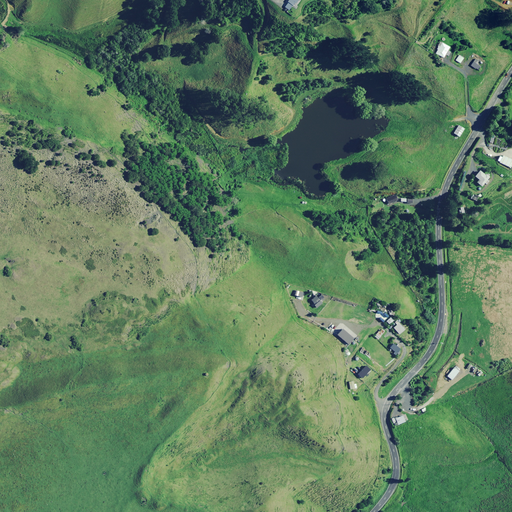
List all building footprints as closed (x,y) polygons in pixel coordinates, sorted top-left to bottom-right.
[(448,50),(450,46),(440,41),(438,45),(439,46),(435,53),(444,58),(445,54),(448,56),(451,51),(448,50)] [(481,67),(473,61),(470,65),(475,69),(476,68),(479,70),(481,67)] [(459,137),(464,128),(458,125),(453,133),(459,137)] [(511,159),(503,155),(499,162),(511,168),(511,166),(511,159)] [(484,183),(488,178),(489,177),(485,173),(484,174),(479,170),(474,176),(478,179),(476,182),(481,186),(484,183)] [(398,201),(395,195),(386,199),(388,205),(398,201)] [(318,295),(317,293),(314,296),(315,297),(311,300),(316,308),(322,303),(320,301),(323,298),(320,293),(318,295)] [(404,330),(397,320),(394,322),(397,325),(393,328),(399,334),(404,330)] [(353,338),(342,329),(337,335),(348,344),(353,338)] [(384,331),(382,329),(380,332),(379,331),(374,336),(378,339),(384,331)] [(400,349),(393,343),(390,348),(395,352),(393,354),(395,355),(400,349)] [(459,371),(454,367),(447,376),(452,380),(459,371)] [(405,421),(402,415),(395,419),(398,425),(405,421)]
